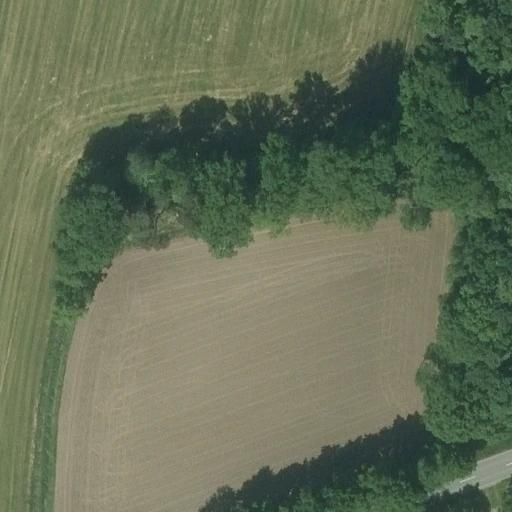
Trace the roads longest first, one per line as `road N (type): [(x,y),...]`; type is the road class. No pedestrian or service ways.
road 1 (track): [(427,0),(393,150),(380,167),(228,220),(110,249),(80,277),(52,397),(51,511)]
road 2 (tertiary): [(374,511),(511,461)]
